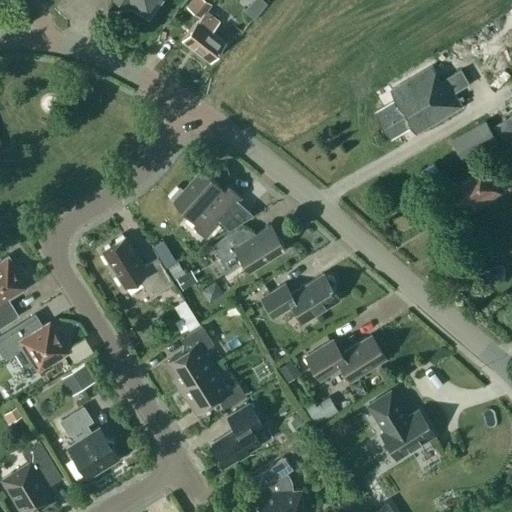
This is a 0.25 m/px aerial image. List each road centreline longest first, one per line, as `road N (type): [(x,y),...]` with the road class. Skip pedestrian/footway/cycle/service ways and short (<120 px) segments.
road 1 (residential): [(104,511),(178,466),(42,237),(126,184),(191,107)]
road 2 (unclassified): [(511,372),(266,161),(191,107)]
road 3 (unclassified): [(41,38),(121,66),(191,107)]
